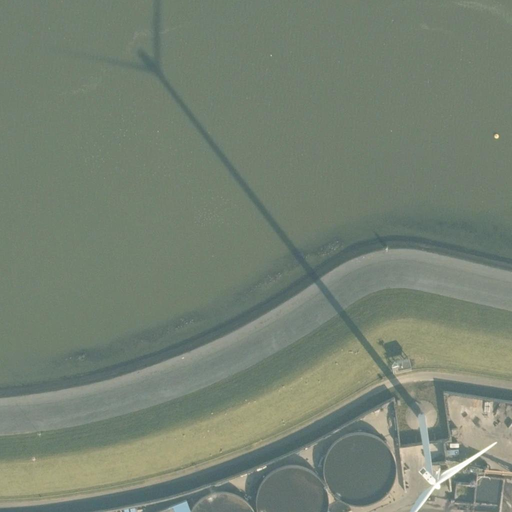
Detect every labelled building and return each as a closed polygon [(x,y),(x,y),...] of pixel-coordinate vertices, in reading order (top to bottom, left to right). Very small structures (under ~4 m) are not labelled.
[(408,356),(395,358),(397,365),(410,363),(408,356)] [(392,476),(393,459),(381,440),(373,434),(353,433),(341,440),(336,446),(336,452),(331,459),(333,461),(332,469),(333,471),(350,483),(347,487),(353,488),(354,487),(363,487),(369,496),(370,494),(385,485),(392,476)] [(271,472),(270,511),(321,511),(322,484),(308,484),(308,472),(271,472)] [(503,510),(503,476),(480,476),(480,499),(486,500),(485,510),(503,510)] [(459,483),(457,498),(472,500),(473,484),(459,483)] [(186,498),(172,504),(151,511),(188,511),(189,511),(190,509),(186,498)]
